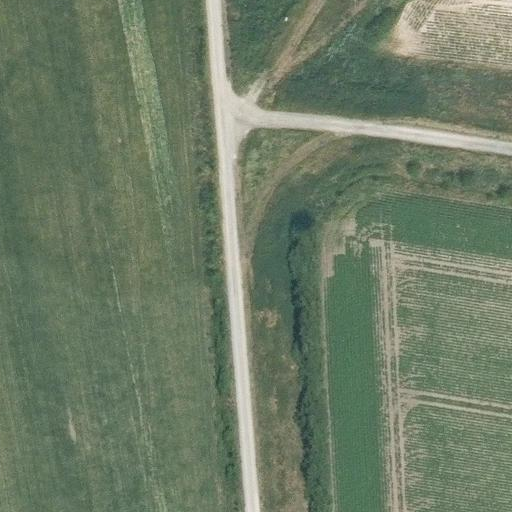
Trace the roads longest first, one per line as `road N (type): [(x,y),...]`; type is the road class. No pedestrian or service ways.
road 1 (track): [(244,511),(209,0)]
road 2 (track): [(217,100),(511,138)]
